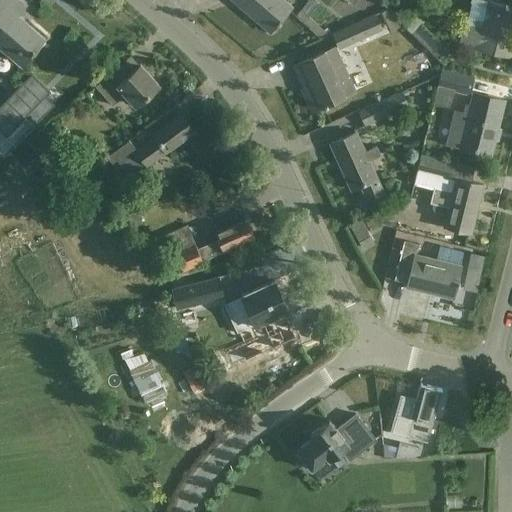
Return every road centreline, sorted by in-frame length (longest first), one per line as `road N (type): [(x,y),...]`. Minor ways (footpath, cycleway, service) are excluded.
road 1 (tertiary): [(369,343),(339,300),(254,116),(219,70),(143,0)]
road 2 (unclassified): [(186,511),(212,468),(369,343)]
road 3 (tertiary): [(496,379),(414,363),(369,343)]
road 4 (unclassified): [(507,511),(496,379)]
